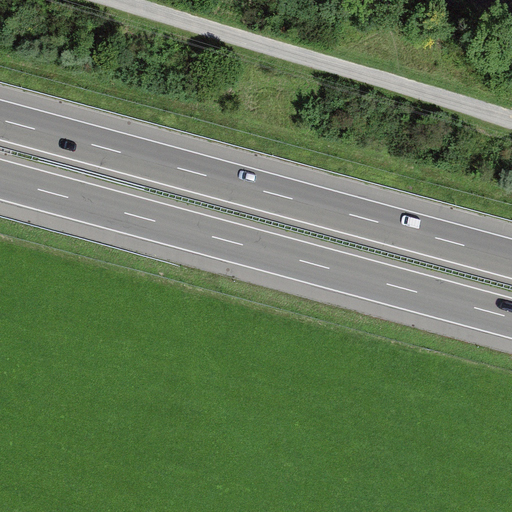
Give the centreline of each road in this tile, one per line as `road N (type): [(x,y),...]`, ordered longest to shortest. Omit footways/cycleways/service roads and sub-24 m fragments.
road 1 (motorway): [(511,258),(0,119)]
road 2 (motorway): [(0,180),(511,319)]
road 3 (track): [(511,118),(116,0)]
